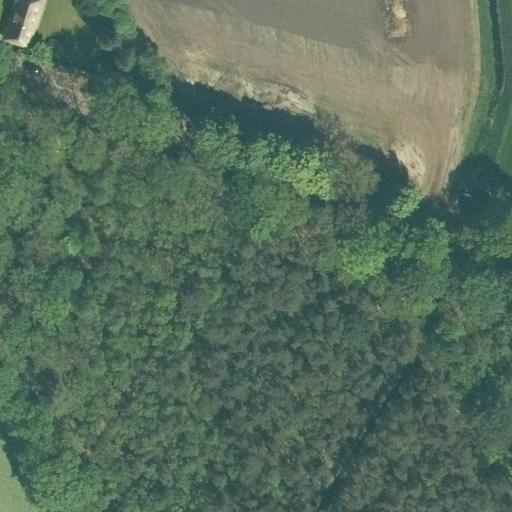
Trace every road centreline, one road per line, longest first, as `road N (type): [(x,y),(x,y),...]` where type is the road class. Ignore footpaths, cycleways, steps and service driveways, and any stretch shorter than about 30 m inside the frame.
road 1 (tertiary): [(511,238),(0,70)]
road 2 (track): [(441,215),(428,267),(438,336),(498,511)]
